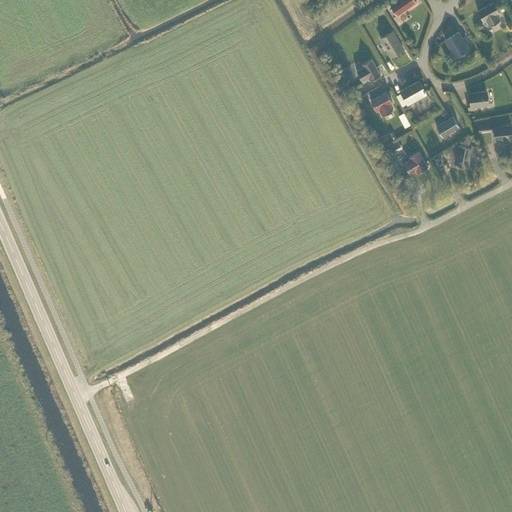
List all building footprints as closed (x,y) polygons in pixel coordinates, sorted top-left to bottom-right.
[(397,15),(416,2),(414,0),(397,0),(390,5),(397,15)] [(489,26),(500,20),(496,14),(499,12),(493,2),(477,11),(483,21),(486,20),(489,26)] [(390,56),(403,49),(392,31),(380,38),(390,56)] [(458,32),(445,39),(452,52),(455,50),(458,55),(462,53),(463,53),(464,52),(468,49),(464,43),(467,42),(464,37),(462,38),(458,32)] [(362,67),(356,71),(362,81),(368,78),(370,80),(380,74),(371,59),(361,64),(362,67)] [(407,103),(426,92),(419,80),(400,90),(407,103)] [(393,110),(389,103),(392,102),(386,91),(370,100),(376,111),(379,109),(382,115),(393,110)] [(474,106),(488,104),(486,91),(469,93),(470,104),(468,105),(469,110),(475,109),(474,106)] [(452,116),(436,126),(442,137),(458,127),(452,116)] [(497,126),(497,123),(491,124),(491,129),(494,128),(495,140),(511,137),(511,133),(511,125),(497,126)] [(401,148),(398,142),(390,147),(393,152),(401,148)] [(458,145),(455,162),(467,165),(470,152),(474,153),(475,146),(470,145),(469,148),(458,145)] [(428,167),(419,151),(408,157),(410,160),(404,163),(410,173),(416,170),(417,173),(428,167)]
